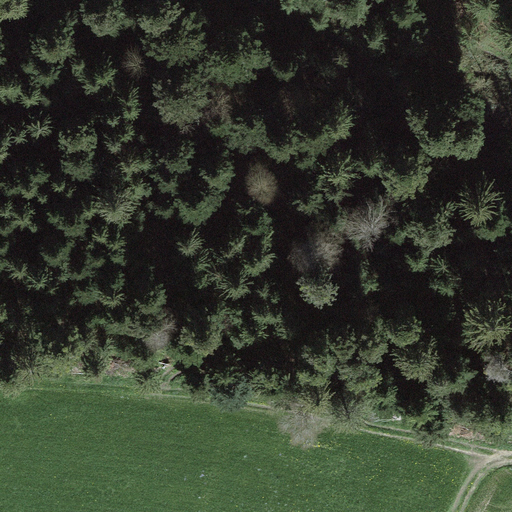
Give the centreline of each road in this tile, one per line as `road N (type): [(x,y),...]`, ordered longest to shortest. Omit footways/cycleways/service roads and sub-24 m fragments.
road 1 (track): [(511,270),(299,324),(187,367),(196,376),(511,454)]
road 2 (track): [(0,17),(76,45),(310,77),(511,166)]
